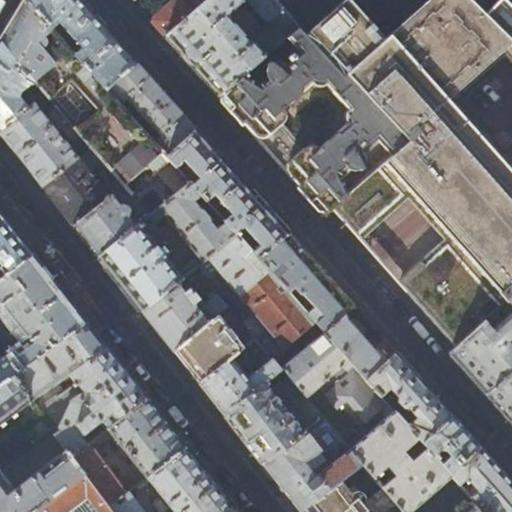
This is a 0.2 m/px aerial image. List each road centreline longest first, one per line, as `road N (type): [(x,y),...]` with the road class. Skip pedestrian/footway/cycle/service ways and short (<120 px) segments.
road 1 (residential): [(511,453),(107,0)]
road 2 (residential): [(0,168),(271,511)]
